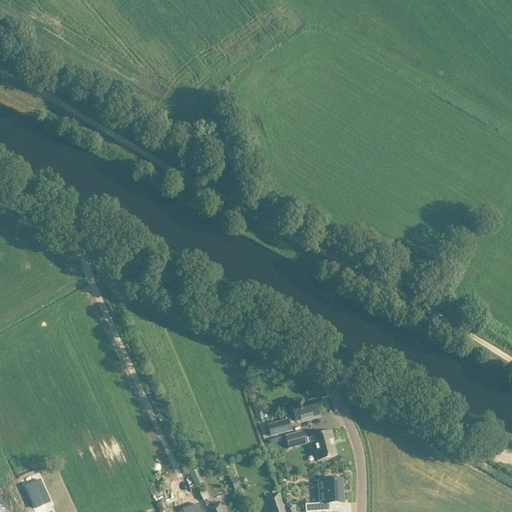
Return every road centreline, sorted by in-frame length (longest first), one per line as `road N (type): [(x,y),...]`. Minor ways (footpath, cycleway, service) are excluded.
road 1 (track): [(0,65),(511,364)]
road 2 (unclassified): [(309,353),(0,185)]
road 3 (unclassified): [(511,460),(341,370)]
road 4 (unclassified): [(360,511),(359,452),(327,385)]
